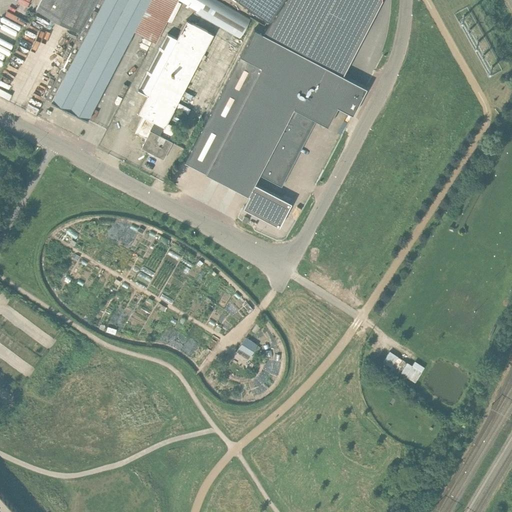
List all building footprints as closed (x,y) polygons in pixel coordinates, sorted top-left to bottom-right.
[(80,33),(96,0),(40,0),(35,10),(80,33)] [(96,0),(80,33),(45,99),(87,121),(147,0),(96,0)] [(253,30),(184,162),(248,196),(253,184),(259,173),(281,185),(316,118),(327,124),(336,106),(352,115),(366,88),(343,76),(381,0),(286,0),(267,29),(263,35),(261,34),(264,29),(256,25),(253,30)] [(237,0),(268,21),(282,0),(237,0)] [(172,142),(160,136),(174,109),(173,109),(203,53),(213,34),(212,34),(212,35),(186,21),(187,21),(186,20),(176,39),(182,42),(153,98),(147,95),(137,113),(146,118),(137,134),(145,139),(140,149),(163,160),(172,142)] [(253,184),(248,195),(249,196),(243,208),(278,226),(291,203),(253,184)] [(239,348),(250,355),(253,357),(259,348),(256,345),(245,339),(239,348)] [(384,361),(416,380),(425,366),(415,360),(413,364),(390,350),(384,361)] [(17,511),(0,492),(0,511),(17,511)]
